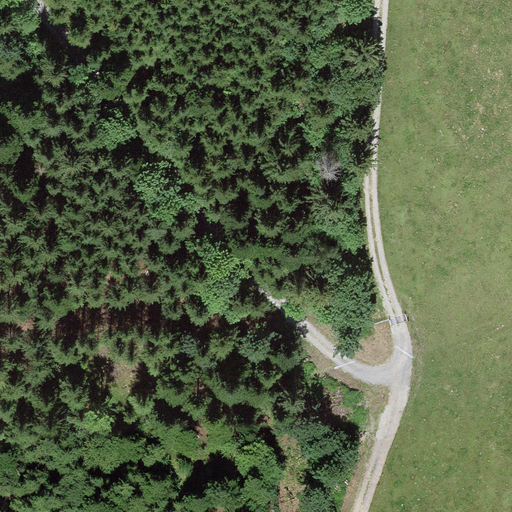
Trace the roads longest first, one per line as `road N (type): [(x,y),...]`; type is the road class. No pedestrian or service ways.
road 1 (track): [(393,368),(347,368),(321,345),(213,234),(34,0)]
road 2 (track): [(385,0),(370,218),(405,350),(393,368)]
road 3 (track): [(393,368),(398,402),(361,511)]
